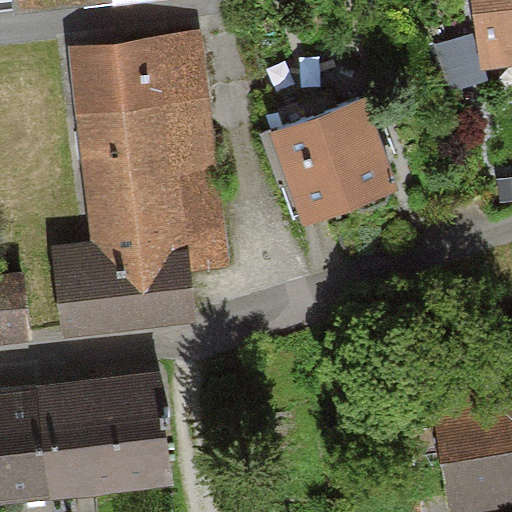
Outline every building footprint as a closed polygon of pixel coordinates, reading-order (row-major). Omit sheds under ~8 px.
[(17,0),(20,17),(155,0),(17,0)] [(511,0),(479,0),(489,63),(511,62),(511,0)] [(198,33),(70,48),(93,244),(56,249),(66,336),(205,320),(199,272),(226,269),(198,33)] [(404,184),(372,95),(277,129),(310,218),(404,184)] [(0,269),(0,344),(35,341),(26,267),(0,269)] [(511,360),(438,371),(459,511),(467,511),(511,505),(511,360)] [(0,389),(0,497),(180,476),(167,369),(0,389)]
